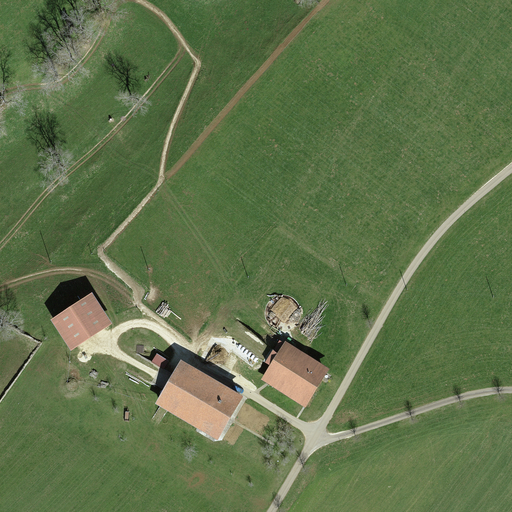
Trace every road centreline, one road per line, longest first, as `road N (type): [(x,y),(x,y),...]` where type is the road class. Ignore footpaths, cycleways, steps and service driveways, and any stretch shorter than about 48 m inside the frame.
road 1 (unclassified): [(511,165),(454,214),(413,264),(308,446)]
road 2 (unclassified): [(511,389),(459,396),(308,446)]
